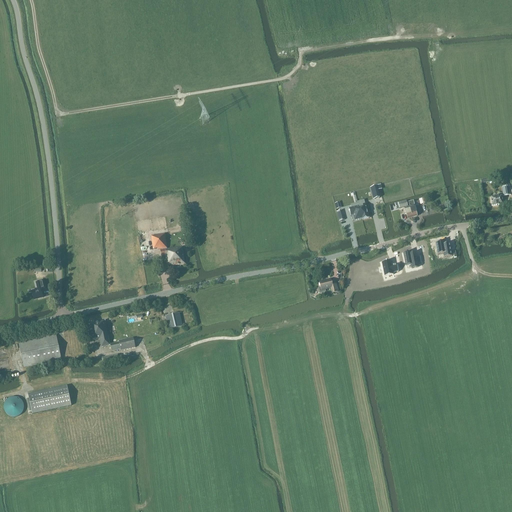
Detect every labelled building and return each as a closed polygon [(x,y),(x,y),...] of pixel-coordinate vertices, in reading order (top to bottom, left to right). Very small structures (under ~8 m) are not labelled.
[(511,195),(510,186),(502,187),(504,196),(511,195)] [(502,196),(491,197),(492,206),(497,205),(498,205),(503,205),(502,196)] [(413,201),(408,203),(410,207),(412,218),(417,216),(413,201)] [(366,204),(365,204),(359,206),(362,219),(362,220),(369,218),(366,204)] [(349,209),(351,216),(353,215),(354,220),(354,221),(355,221),(362,219),(359,206),(351,208),(349,209)] [(157,249),(157,250),(162,249),(162,251),(160,251),(161,258),(165,258),(167,266),(172,266),(172,267),(185,265),(182,248),(167,250),(165,234),(151,236),(153,250),(157,249)] [(444,258),(452,256),(449,243),(445,244),(444,241),(435,243),(437,255),(443,254),(444,258)] [(410,253),(404,254),(406,266),(411,265),(412,269),(418,268),(417,264),(421,263),(420,258),(416,258),(415,254),(410,255),(410,253)] [(397,272),(396,264),(395,264),(390,265),(389,260),(380,262),(383,276),(392,275),(391,273),(397,272)] [(325,290),(331,288),(333,293),(338,292),(336,284),(332,285),(331,280),(319,283),(320,288),(318,288),(317,290),(318,293),(320,294),(326,293),(325,290)] [(36,284),(38,291),(32,293),(33,300),(43,298),(41,289),(44,288),(43,282),(36,284)] [(169,330),(183,327),(179,313),(166,316),(169,330)] [(105,321),(89,324),(92,339),(96,339),(96,340),(100,339),(102,347),(108,346),(110,347),(111,352),(120,350),(120,351),(135,348),(133,338),(118,341),(119,343),(110,345),(105,321)] [(61,360),(56,336),(18,343),(23,368),(61,360)] [(119,363),(119,362),(118,356),(117,355),(102,358),(103,366),(119,363)] [(67,386),(28,395),(32,414),(71,406),(67,386)] [(20,415),(21,414),(22,414),(22,413),(23,412),(23,411),(24,410),(24,409),(24,408),(24,407),(24,406),(24,405),(23,404),(23,403),(23,402),(22,401),(21,400),(20,399),(19,398),(18,398),(17,398),(16,397),(15,397),(14,397),(13,397),(12,397),(11,398),(10,398),(9,399),(8,399),(7,400),(6,401),(6,402),(5,402),(5,403),(5,404),(4,405),(4,406),(4,407),(4,408),(4,409),(4,410),(5,411),(5,412),(6,413),(6,414),(7,414),(8,415),(8,416),(9,416),(10,416),(11,417),(12,417),(13,417),(14,417),(15,417),(16,417),(17,417),(18,416),(19,416),(20,415)]
